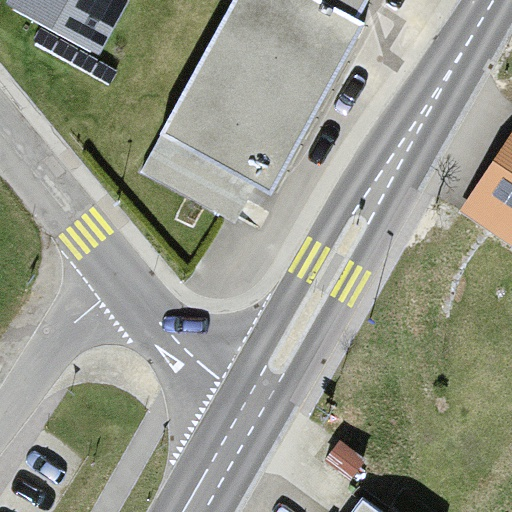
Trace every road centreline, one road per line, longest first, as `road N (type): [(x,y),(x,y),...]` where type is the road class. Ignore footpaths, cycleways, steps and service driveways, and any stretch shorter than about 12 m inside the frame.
road 1 (primary): [(248,412),(492,0)]
road 2 (residential): [(248,412),(106,264)]
road 3 (unclassified): [(106,264),(0,435)]
road 4 (residential): [(106,264),(0,133)]
